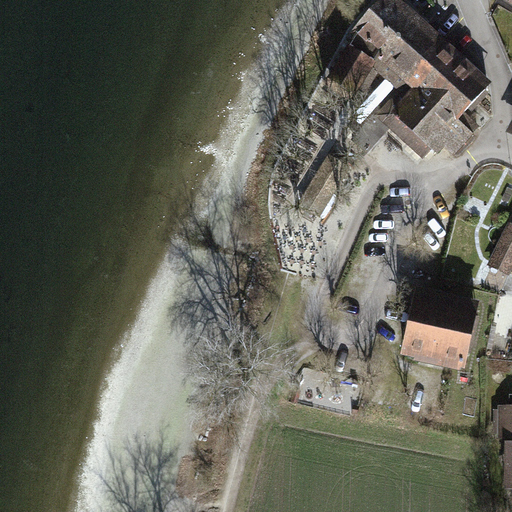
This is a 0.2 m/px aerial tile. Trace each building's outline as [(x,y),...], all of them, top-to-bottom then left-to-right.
[(395,0),(382,0),(350,34),(353,36),(377,58),(411,89),(390,113),(432,150),(437,155),(443,146),(453,156),(475,134),(459,120),(489,86),(395,0)] [(377,58),(353,36),(332,70),(360,88),(377,58)] [(423,160),(432,150),(390,113),(411,89),(377,58),(360,88),(368,93),(379,74),(386,80),(394,87),(398,91),(376,116),(390,130),(423,160)] [(394,87),(386,80),(368,99),(376,107),(394,87)] [(370,151),(390,130),(376,116),(355,137),(370,151)] [(306,198),(322,206),(351,147),(335,139),(306,198)] [(510,276),(511,272),(511,223),(509,222),(488,265),(510,276)] [(416,294),(403,357),(464,370),(477,307),(416,294)] [(511,444),(511,408),(500,408),(500,444),(511,444)]
